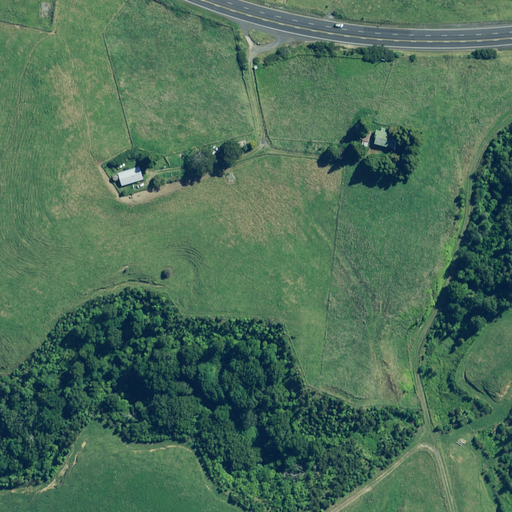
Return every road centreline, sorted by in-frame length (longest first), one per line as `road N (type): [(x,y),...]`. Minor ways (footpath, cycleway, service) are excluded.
road 1 (trunk): [(511,36),(368,37),(203,0)]
road 2 (track): [(252,47),(263,138),(274,151),(362,162),(380,152)]
road 3 (track): [(263,138),(234,159),(149,174)]
